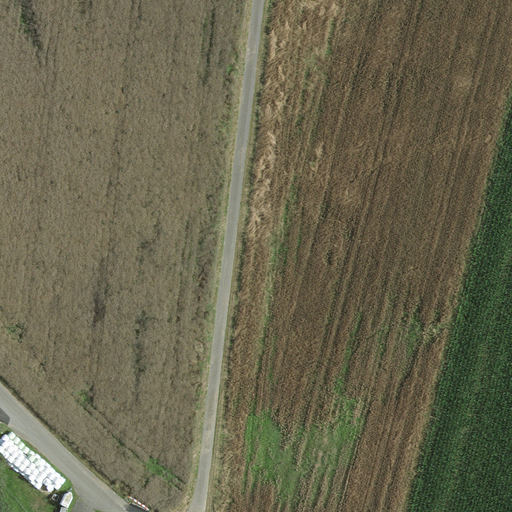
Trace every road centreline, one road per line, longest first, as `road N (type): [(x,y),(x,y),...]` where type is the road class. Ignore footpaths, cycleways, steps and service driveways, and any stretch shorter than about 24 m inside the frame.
road 1 (residential): [(255,0),(193,511)]
road 2 (residential): [(120,511),(0,405)]
